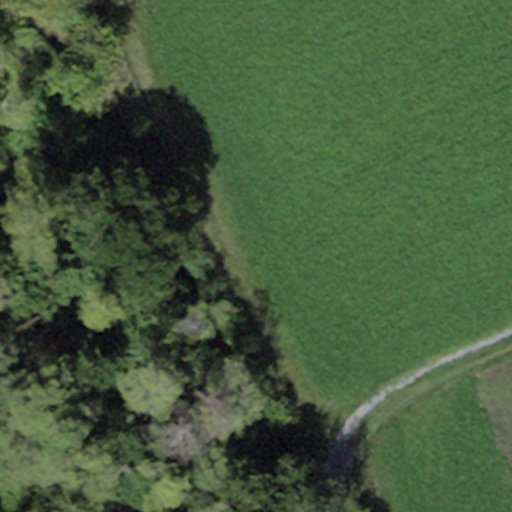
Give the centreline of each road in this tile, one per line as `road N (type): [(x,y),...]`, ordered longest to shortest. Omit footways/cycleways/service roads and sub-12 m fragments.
road 1 (track): [(329,511),(349,450),(452,375),(511,357)]
road 2 (track): [(250,352),(267,511)]
